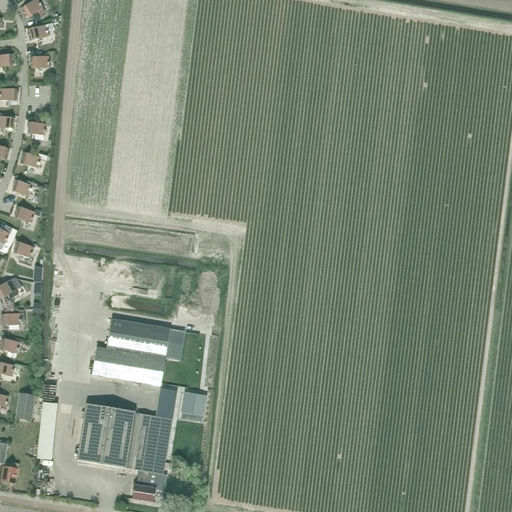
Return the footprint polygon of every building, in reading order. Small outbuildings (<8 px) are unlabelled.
[(40,4),(39,4),(36,0),(35,0),(21,10),(24,14),(25,14),(28,19),(42,9),(40,6),(41,6),(40,4)] [(47,32),(53,30),(52,24),(27,30),(28,36),(30,35),(31,41),(48,37),(47,34),(48,34),(47,32)] [(12,61),(13,61),(13,55),(0,56),(0,67),(10,67),(10,65),(12,64),(12,61)] [(49,63),(48,63),(48,57),(29,58),(30,64),(31,64),(32,67),(34,67),(34,70),(49,69),(49,65),(49,63)] [(18,96),(18,90),(0,89),(0,101),(16,102),(16,96),(18,96)] [(1,117),(2,115),(0,114),(0,128),(12,131),(14,119),(1,117)] [(45,131),(46,125),(27,123),(26,128),(28,129),(27,135),(35,135),(34,140),(35,140),(43,141),(44,136),(45,133),(46,131),(45,131)] [(7,158),(9,150),(0,147),(0,159),(5,160),(5,158),(7,158)] [(38,155),(38,157),(22,153),(20,162),(24,163),(23,165),(37,169),(38,166),(39,166),(40,164),(39,164),(40,160),(46,161),(47,157),(38,155)] [(27,182),(26,185),(14,181),(12,186),(14,186),(12,192),(28,197),(30,192),(31,192),(31,190),(31,188),(35,189),(37,185),(27,182)] [(33,218),(34,213),(17,207),(15,212),(17,213),(15,216),(17,217),(17,219),(31,224),(32,220),(33,221),(33,219),(33,218)] [(3,231),(1,230),(0,229),(0,242),(4,245),(6,241),(6,242),(7,240),(12,230),(5,227),(3,231)] [(32,254),(34,248),(16,242),(14,247),(16,248),(14,251),(16,252),(15,254),(30,259),(31,256),(32,256),(32,254)] [(13,286),(10,281),(0,286),(0,296),(1,296),(2,298),(16,291),(14,288),(13,286)] [(24,314),(24,312),(18,312),(18,315),(1,316),(2,327),(3,327),(3,330),(8,329),(8,327),(20,326),(20,324),(25,323),(24,314)] [(165,360),(170,330),(111,320),(106,350),(112,351),(165,360)] [(18,349),(19,343),(1,339),(0,343),(0,344),(1,345),(0,350),(17,355),(17,351),(18,351),(18,349)] [(112,351),(106,350),(96,348),(92,375),(161,387),(165,360),(112,351)] [(14,365),(14,366),(0,363),(0,375),(12,378),(13,372),(14,372),(14,370),(13,370),(14,368),(16,370),(19,371),(20,366),(14,365)] [(174,406),(176,392),(160,389),(158,404),(174,406)] [(185,393),(181,415),(201,418),(205,396),(185,393)] [(31,421),(34,397),(20,394),(16,419),(31,421)] [(51,460),(57,407),(44,405),(37,459),(51,460)] [(172,420),(136,415),(86,406),(77,462),(139,472),(137,487),(134,486),(132,500),(153,503),(155,490),(145,488),(148,473),(163,476),(172,420)] [(18,470),(19,465),(12,464),(11,469),(3,467),(1,483),(14,485),(16,477),(17,477),(18,470)]
